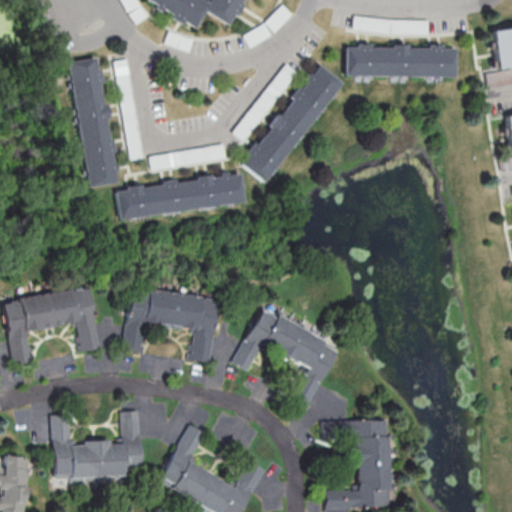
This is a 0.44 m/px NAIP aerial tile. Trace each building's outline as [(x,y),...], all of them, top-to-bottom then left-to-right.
[(230,27),(244,0),(210,0),(209,3),(204,0),(145,0),(145,2),(195,29),(203,13),(230,27)] [(163,44),(186,52),(190,40),(167,32),(163,44)] [(456,47),(346,45),(345,76),(455,78),(456,47)] [(86,188),(116,183),(98,57),(68,61),(86,188)] [(240,165),(266,184),(341,82),(315,63),(240,165)] [(114,188),(117,218),(243,205),(240,174),(114,188)] [(79,351),(97,348),(89,288),(3,300),(12,363),(30,361),(26,331),(75,323),(79,351)] [(141,352),(144,324),(191,329),(188,360),(209,362),(216,298),(129,288),(122,350),(141,352)] [(309,404),(338,347),(259,308),(232,363),(247,371),(261,343),(306,366),(291,395),(309,404)] [(118,411),(119,441),(68,442),(67,414),(50,415),(52,479),(139,477),(138,410),(118,411)] [(320,421),(320,440),(355,439),(357,490),(323,491),(324,510),(390,508),(388,419),(320,421)] [(239,511),(263,469),(247,460),(233,486),(188,462),(204,433),(187,424),(155,483),(209,511),(239,511)] [(0,511),(22,511),(27,459),(0,456),(0,511)]
